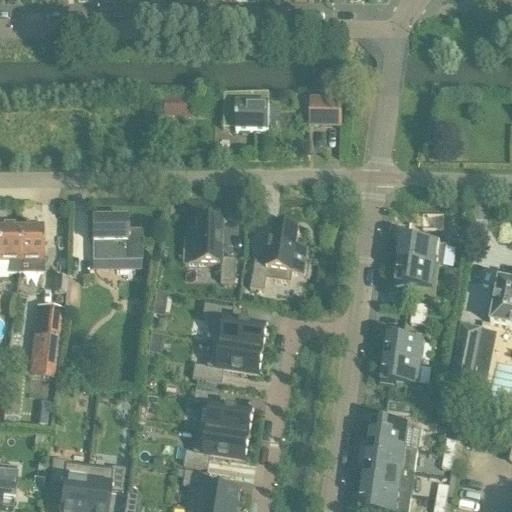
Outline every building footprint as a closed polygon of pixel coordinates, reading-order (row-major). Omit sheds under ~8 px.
[(235,130),(235,134),(268,135),(269,107),(268,107),(268,95),(253,95),(224,95),(224,130),(235,130)] [(190,101),(166,101),(166,117),(190,117),(190,101)] [(309,129),(341,129),(342,101),(310,101),(309,129)] [(140,233),(126,233),(126,220),(92,220),(92,244),(92,262),(141,261),(140,233)] [(426,231),(440,232),(441,221),(426,221),(426,231)] [(185,242),(185,267),(221,268),(220,286),(235,286),(235,271),(235,261),(222,261),(223,225),(197,225),(197,242),(185,242)] [(0,274),(18,275),(19,263),(19,230),(0,229),(0,274)] [(303,278),(308,253),(296,251),(299,234),(273,229),(267,264),(267,265),(255,263),(250,292),(264,294),(266,282),(291,286),(292,276),(303,278)] [(42,230),(19,230),(19,263),(18,275),(43,275),(42,230)] [(400,242),(397,264),(435,269),(443,270),(446,247),(400,241),(400,242)] [(435,269),(397,264),(394,286),(394,288),(432,293),(432,292),(432,291),(435,269)] [(53,295),(66,296),(68,280),(55,279),(53,295)] [(490,327),(511,330),(511,285),(499,283),(490,327)] [(413,306),(412,317),(426,319),(428,308),(413,306)] [(206,347),(211,347),(211,346),(220,348),(263,355),(267,330),(232,324),(234,311),(205,307),(202,321),(210,322),(206,347)] [(31,376),(56,379),(63,317),(38,314),(31,376)] [(426,319),(412,317),(410,327),(425,329),(426,319)] [(477,352),(481,332),(461,328),(449,388),(469,391),(473,372),(474,365),(476,359),(477,352)] [(386,341),(383,363),(421,368),(424,346),(424,345),(386,340),(386,341)] [(211,346),(211,347),(210,353),(207,370),(195,368),(192,382),(222,387),(224,374),(259,380),(263,355),(220,348),(211,346)] [(70,351),(67,377),(93,380),(96,354),(70,351)] [(421,368),(383,363),(380,385),(380,386),(418,392),(418,390),(421,368)] [(206,434),(249,440),(253,416),(218,410),(220,397),(195,393),(193,407),(201,409),(197,432),(206,434)] [(398,416),(412,418),(414,408),(399,406),(398,416)] [(371,425),(368,447),(405,452),(405,451),(408,430),(409,430),(409,429),(371,423),(370,424),(371,425)] [(245,465),(249,440),(206,434),(197,432),(193,455),(186,454),(183,468),(199,471),(208,472),(210,460),(245,465)] [(479,435),(476,447),(491,450),(493,438),(479,435)] [(447,443),(444,457),(455,459),(457,445),(447,443)] [(368,447),(365,469),(414,476),(417,453),(405,451),(405,452),(368,447)] [(455,459),(444,457),(442,472),(452,474),(455,459)] [(58,511),(82,511),(88,470),(66,467),(66,464),(52,462),(49,487),(62,488),(58,511)] [(365,469),(361,492),(411,499),(414,476),(365,469)] [(88,470),(82,511),(106,511),(109,495),(119,496),(122,496),(125,472),(111,470),(110,473),(101,471),(88,470)] [(187,511),(237,511),(240,496),(207,491),(209,478),(185,474),(183,488),(190,490),(190,493),(187,511)] [(0,476),(0,511),(12,511),(16,478),(15,478),(0,476)] [(32,494),(42,495),(44,481),(34,480),(32,494)] [(439,488),(436,502),(446,504),(449,490),(439,488)] [(409,511),(411,499),(361,492),(358,511),(409,511)] [(137,511),(139,504),(139,498),(126,497),(123,511),(137,511)] [(444,511),(446,504),(436,502),(434,511),(444,511)]
